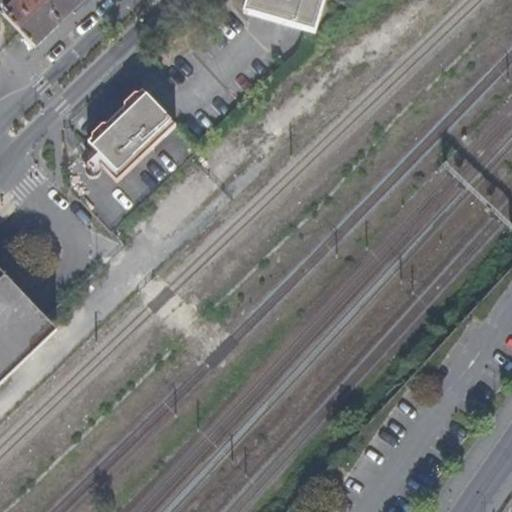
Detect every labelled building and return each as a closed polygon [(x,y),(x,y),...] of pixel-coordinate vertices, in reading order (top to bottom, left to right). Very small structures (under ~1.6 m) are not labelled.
[(33,62),(98,1),(97,0),(39,0),(39,4),(30,4),(2,30),(33,62)] [(317,42),(322,26),(329,0),(255,0),(249,21),(303,38),(317,42)] [(142,129),(163,107),(146,89),(124,111),(142,129)] [(147,158),(166,139),(181,126),(163,107),(142,129),(124,111),(112,121),(131,139),(103,167),(120,183),(147,158)] [(103,167),(131,139),(112,121),(90,143),(94,147),(83,158),(98,173),(103,167)] [(0,361),(46,318),(34,306),(0,272),(0,361)]
